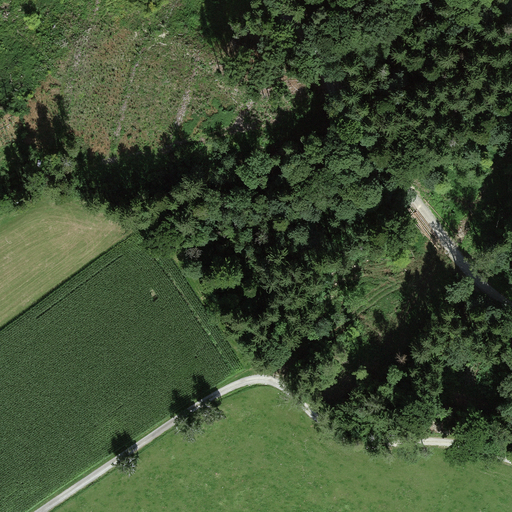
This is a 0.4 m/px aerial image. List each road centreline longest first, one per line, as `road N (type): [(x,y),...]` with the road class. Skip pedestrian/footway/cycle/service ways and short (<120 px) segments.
road 1 (track): [(41,511),(221,391),(260,376),(288,387),(348,441),(454,441),(511,460)]
road 2 (track): [(265,0),(311,44),(350,133),(511,309)]
